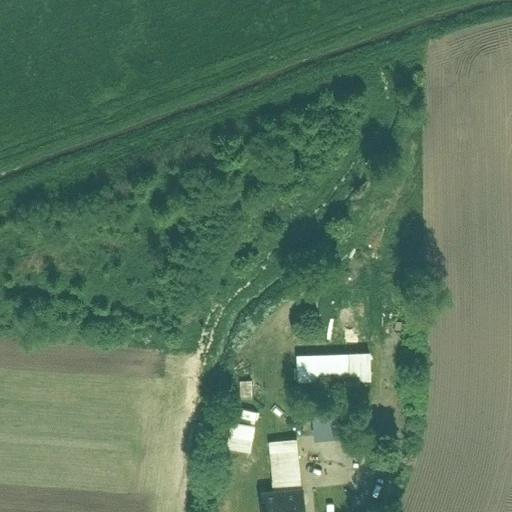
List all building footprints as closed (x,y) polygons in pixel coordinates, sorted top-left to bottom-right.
[(297,353),(297,383),(335,383),(335,353),(297,353)] [(237,383),(237,394),(255,393),(254,382),(237,383)] [(318,424),(320,438),(343,433),(340,420),(318,424)] [(269,440),(271,489),(301,487),(299,439),(269,440)] [(263,501),(263,511),(310,511),(310,500),(263,501)]
